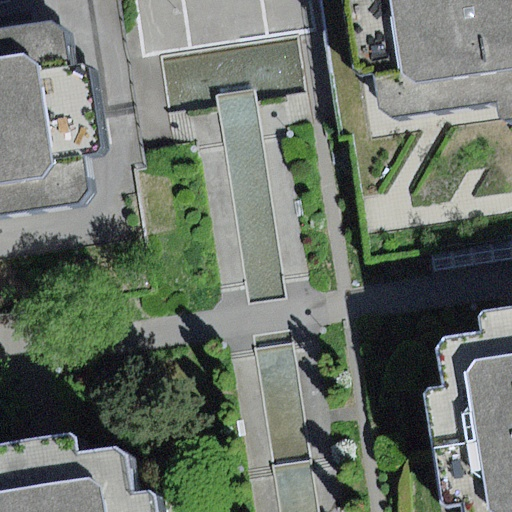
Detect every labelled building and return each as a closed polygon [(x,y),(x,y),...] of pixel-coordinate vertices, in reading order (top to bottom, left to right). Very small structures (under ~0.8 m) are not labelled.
[(364,78),(372,137),(511,116),(511,0),(394,0),(405,72),(364,78)] [(0,186),(100,170),(80,43),(0,56),(0,186)] [(511,239),(431,252),(434,274),(511,262),(511,239)] [(484,335),(446,341),(440,348),(448,387),(431,391),(427,395),(445,504),(448,508),(468,506),(468,511),(511,511),(511,309),(488,313),(483,315),(482,321),(484,335)] [(0,511),(163,511),(161,499),(158,495),(153,493),(138,495),(133,457),(120,449),(85,454),(83,441),(80,437),(75,435),(27,442),(0,446),(0,511)]
